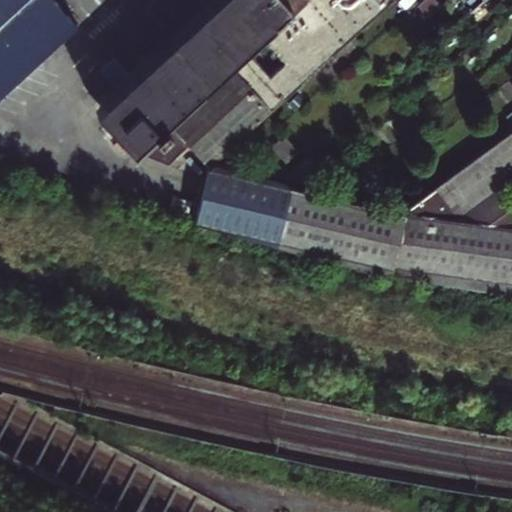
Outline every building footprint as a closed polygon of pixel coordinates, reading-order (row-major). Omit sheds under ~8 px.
[(0,0),(0,93),(75,22),(54,0),(0,0)] [(209,165),(210,161),(390,0),(221,0),(93,117),(103,127),(157,144),(176,150),(209,165)] [(396,0),(394,2),(403,12),(412,4),(408,0),(396,0)] [(434,0),(429,5),(424,0),(417,0),(415,2),(427,17),(440,6),(435,0),(434,0)] [(459,216),(511,225),(511,125),(397,206),(459,216)] [(114,139),(128,153),(168,158),(176,150),(157,144),(103,127),(114,139)] [(128,153),(114,139),(107,146),(116,156),(124,157),(128,153)] [(511,225),(459,216),(397,206),(274,181),(210,161),(209,165),(206,178),(194,221),(313,254),(479,289),(511,291),(511,225)]
